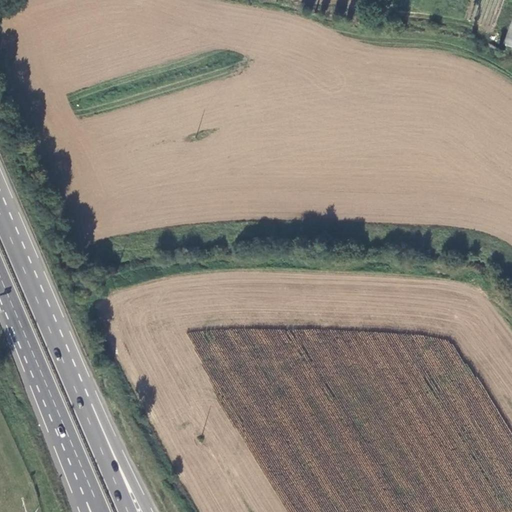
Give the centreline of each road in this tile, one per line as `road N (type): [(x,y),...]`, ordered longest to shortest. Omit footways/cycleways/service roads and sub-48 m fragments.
road 1 (trunk): [(147,511),(38,300)]
road 2 (trunk): [(127,511),(38,300)]
road 3 (trunk): [(12,308),(100,511)]
road 4 (trunk): [(12,308),(84,511)]
